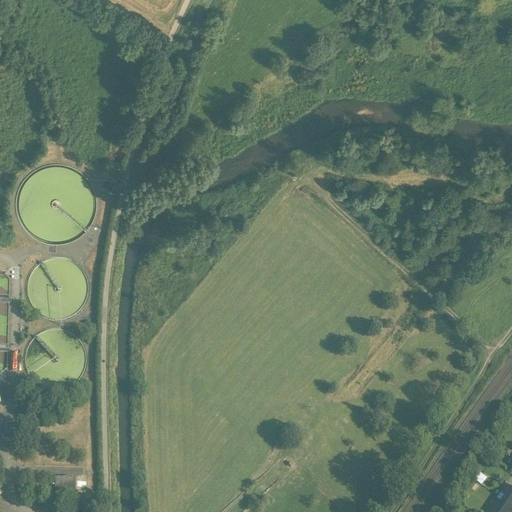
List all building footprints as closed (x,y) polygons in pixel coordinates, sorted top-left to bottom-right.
[(53,128),(46,129),(47,142),(59,141),(58,130),(53,131),(53,128)] [(120,156),(114,155),(112,163),(120,165),(121,159),(120,156)] [(114,183),(104,180),(100,186),(101,189),(112,191),(114,183)] [(94,240),(87,236),(84,240),(91,244),(94,240)] [(53,245),(53,246),(48,246),(47,253),(56,253),(56,245),(53,245)] [(86,511),(88,479),(54,478),(54,490),(57,491),(57,508),(73,508),(72,511),(86,511)]
